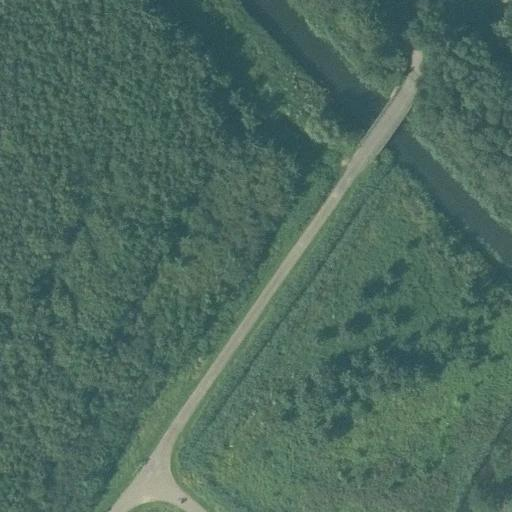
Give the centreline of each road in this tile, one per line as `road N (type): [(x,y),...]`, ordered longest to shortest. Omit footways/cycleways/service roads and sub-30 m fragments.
road 1 (unclassified): [(146,474),(411,84)]
road 2 (track): [(177,0),(345,181)]
